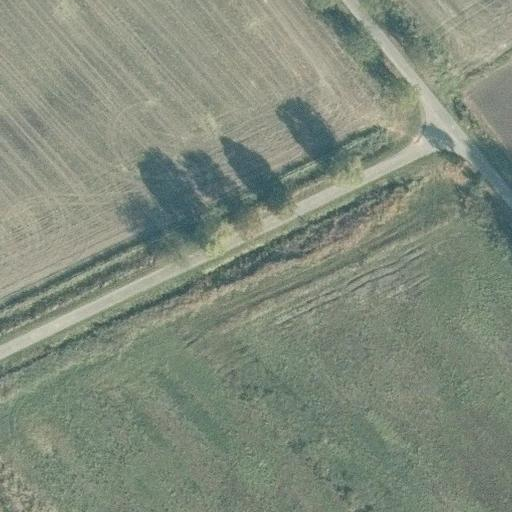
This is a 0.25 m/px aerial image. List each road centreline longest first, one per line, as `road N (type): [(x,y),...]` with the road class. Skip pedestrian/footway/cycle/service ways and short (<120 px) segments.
road 1 (unclassified): [(458,128),(0,356)]
road 2 (residential): [(458,128),(352,0)]
